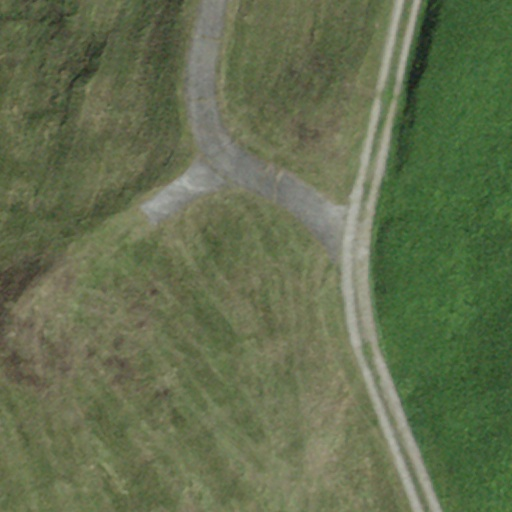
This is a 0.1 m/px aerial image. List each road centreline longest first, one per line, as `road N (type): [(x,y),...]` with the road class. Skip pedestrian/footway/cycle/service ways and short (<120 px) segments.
road 1 (track): [(413,0),(355,233),(445,511)]
road 2 (track): [(205,0),(214,160),(355,233)]
